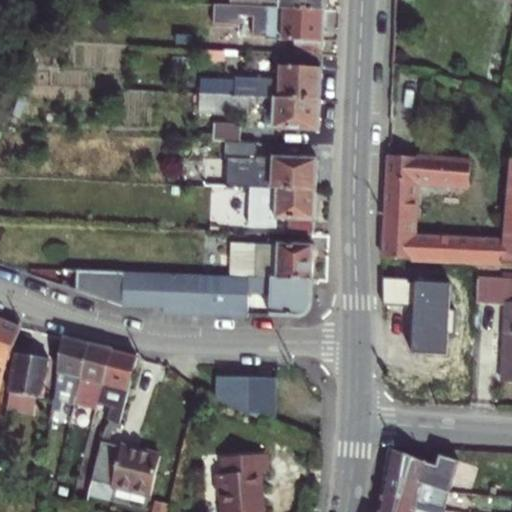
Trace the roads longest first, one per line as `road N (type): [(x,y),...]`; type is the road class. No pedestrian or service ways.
road 1 (residential): [(0,289),(161,341),(358,344)]
road 2 (secondary): [(361,0),(353,181),(358,344)]
road 3 (residential): [(511,432),(356,423)]
